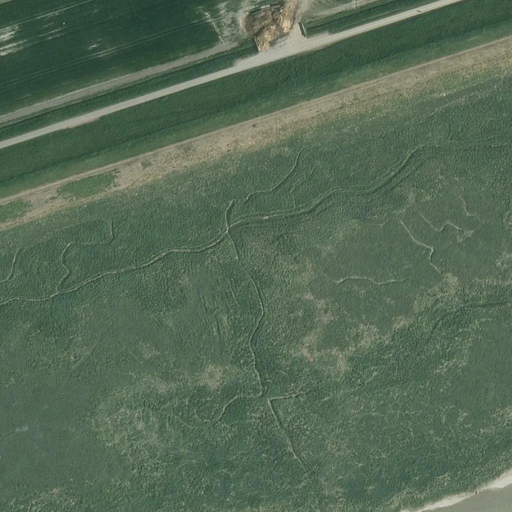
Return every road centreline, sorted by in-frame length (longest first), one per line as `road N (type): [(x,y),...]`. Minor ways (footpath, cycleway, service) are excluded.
road 1 (track): [(511,38),(0,204)]
road 2 (unclassified): [(0,147),(452,0)]
